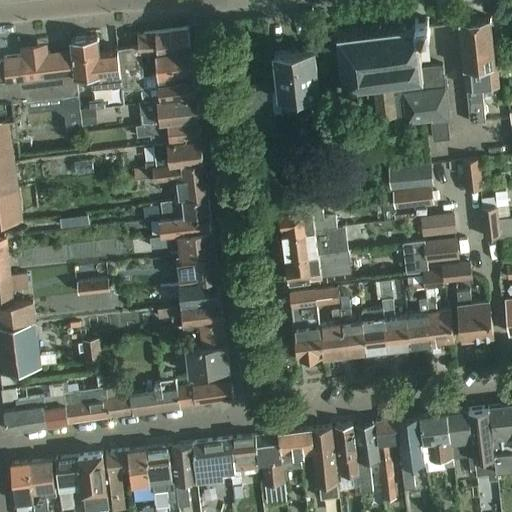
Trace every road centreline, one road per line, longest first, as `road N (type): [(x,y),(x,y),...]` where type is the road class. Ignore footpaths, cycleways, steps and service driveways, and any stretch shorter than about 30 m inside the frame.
road 1 (residential): [(251,413),(206,4)]
road 2 (residential): [(251,413),(511,382)]
road 3 (residential): [(0,448),(251,413)]
road 4 (tertiary): [(126,4),(0,20)]
